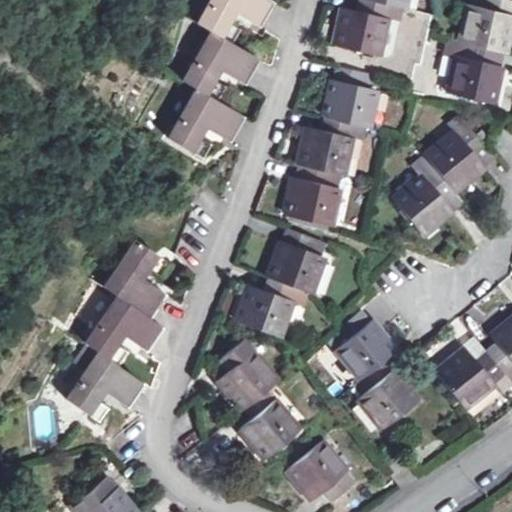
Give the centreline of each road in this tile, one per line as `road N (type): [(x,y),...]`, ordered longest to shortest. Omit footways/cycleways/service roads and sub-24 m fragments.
road 1 (residential): [(250,511),(181,485),(157,440),(164,395),(270,134),(306,0)]
road 2 (residential): [(511,206),(501,245),(441,297),(419,297)]
